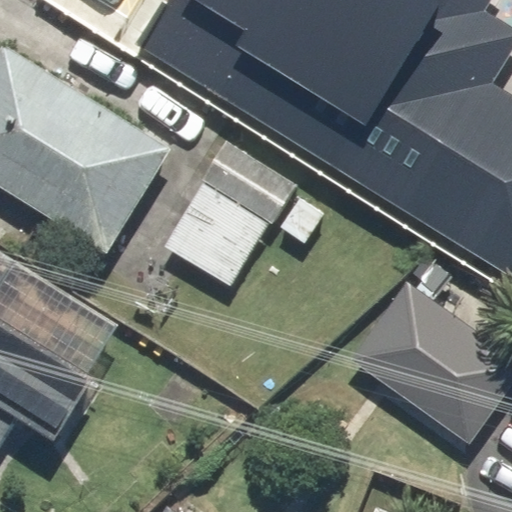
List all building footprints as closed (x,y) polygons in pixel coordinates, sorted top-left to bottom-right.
[(511,0),(174,0),(143,51),(511,279),(511,72),(500,65),(511,44),(511,0)] [(0,44),(0,192),(102,255),(168,148),(0,44)] [(168,250),(229,290),(272,224),(306,246),(332,206),(231,140),(202,184),(209,188),(168,250)] [(0,445),(15,420),(54,442),(121,323),(0,255),(0,445)] [(511,348),(411,278),(359,351),(476,433),(511,381),(511,348)] [(182,511),(166,502),(159,511),(182,511)] [(407,511),(379,502),(374,511),(407,511)]
